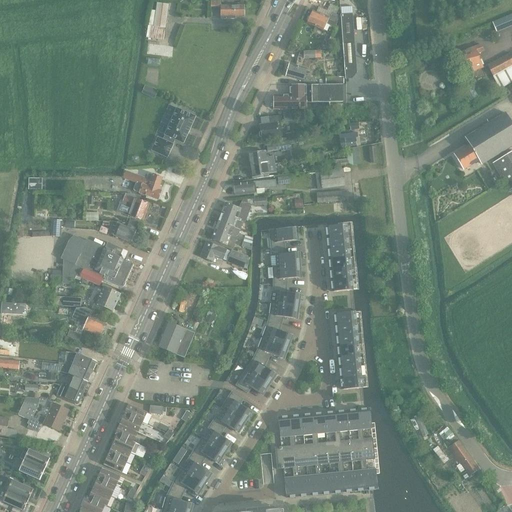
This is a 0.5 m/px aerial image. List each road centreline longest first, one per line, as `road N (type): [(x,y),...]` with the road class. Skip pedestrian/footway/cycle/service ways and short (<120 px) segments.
road 1 (tertiary): [(57,511),(234,102),(288,0)]
road 2 (residential): [(511,478),(488,470),(418,352),(378,0)]
